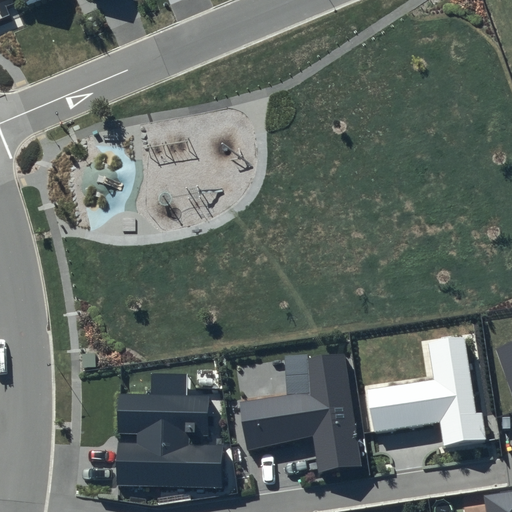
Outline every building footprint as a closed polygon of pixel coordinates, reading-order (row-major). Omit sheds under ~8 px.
[(434,380),(368,390),(374,432),(439,423),(443,446),(487,440),(469,337),(428,344),(434,380)] [(511,342),(496,348),(511,395),(511,342)] [(287,395),(240,403),(248,450),(312,436),(318,474),(362,467),(345,353),(308,359),(285,361),(287,395)] [(150,394),(118,394),(116,486),(223,489),(223,445),(207,444),(209,396),(187,395),(188,374),(150,373),(150,394)] [(485,511),(511,511),(511,491),(484,497),(485,511)]
